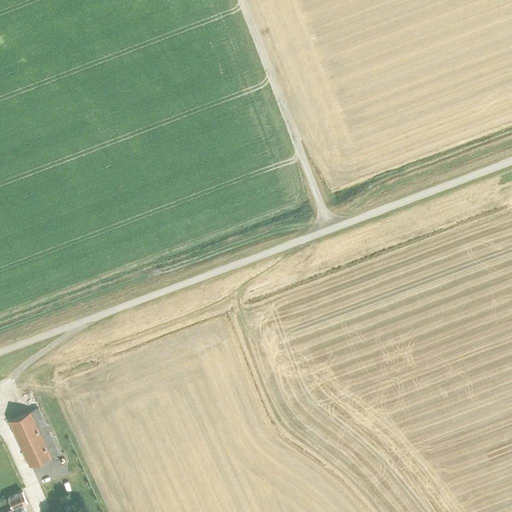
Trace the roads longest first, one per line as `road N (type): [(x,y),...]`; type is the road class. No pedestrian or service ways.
road 1 (unclassified): [(511,157),(0,352)]
road 2 (track): [(241,0),(330,228)]
